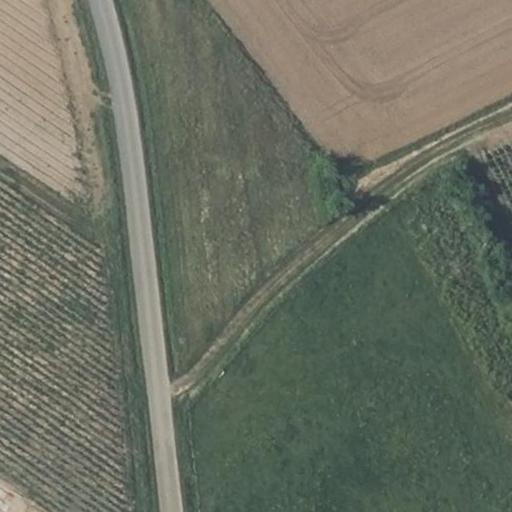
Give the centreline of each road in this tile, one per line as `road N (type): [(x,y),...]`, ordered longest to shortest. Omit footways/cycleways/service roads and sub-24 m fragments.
road 1 (unclassified): [(170,511),(119,83),(99,0)]
road 2 (track): [(156,397),(423,155),(511,114)]
